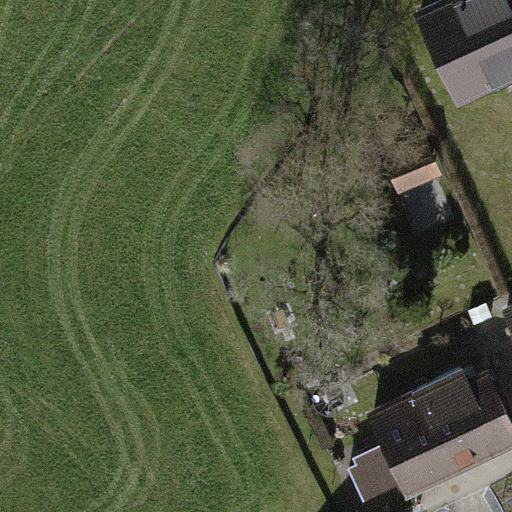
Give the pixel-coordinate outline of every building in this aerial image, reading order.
[(511,0),(409,0),(448,84),(511,54),(511,0)] [(400,190),(440,172),(425,138),(385,155),(400,190)] [(511,293),(491,302),(511,351),(511,293)] [(343,467),(361,508),(511,445),(511,434),(484,367),(359,419),(374,454),(343,467)] [(337,383),(306,396),(317,421),(348,408),(337,383)]
